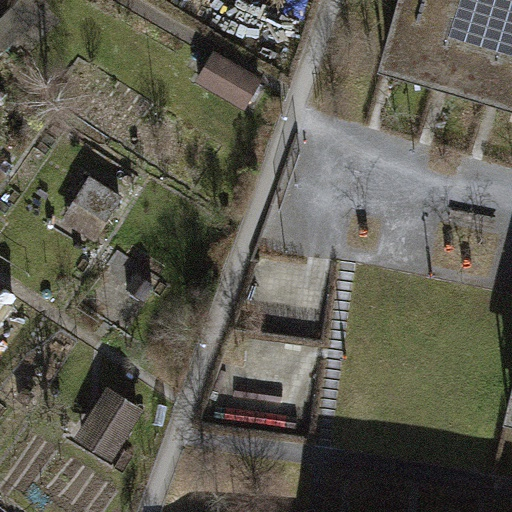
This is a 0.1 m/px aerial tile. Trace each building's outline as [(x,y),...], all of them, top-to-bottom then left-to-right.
[(398,0),(387,42),(444,58),(459,0),(398,0)] [(511,0),(459,0),(444,58),(493,71),(511,0)] [(511,0),(493,71),(511,76),(511,0)] [(269,77),(217,45),(198,77),(249,108),(269,77)] [(112,391),(79,442),(110,462),(143,411),(112,391)]
